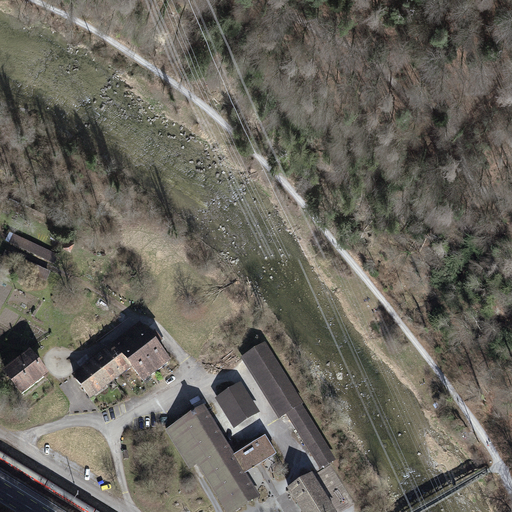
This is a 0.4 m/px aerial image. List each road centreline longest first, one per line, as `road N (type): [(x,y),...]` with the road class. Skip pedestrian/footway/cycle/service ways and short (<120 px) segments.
road 1 (track): [(34,0),(199,102),(266,164),(393,313),(499,464)]
road 2 (track): [(274,0),(448,117),(472,182),(486,193),(511,195)]
road 3 (track): [(141,318),(0,242)]
road 4 (unclassified): [(128,511),(0,432)]
